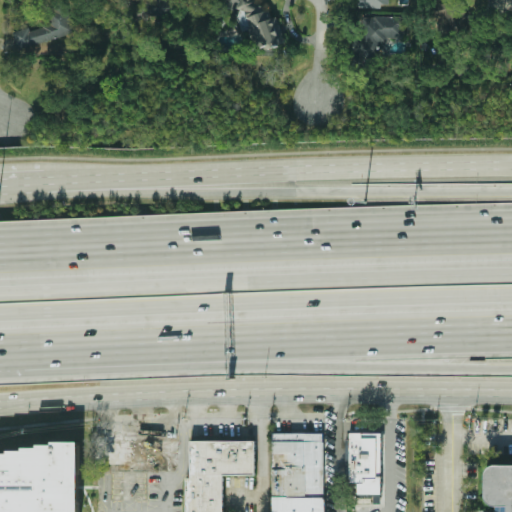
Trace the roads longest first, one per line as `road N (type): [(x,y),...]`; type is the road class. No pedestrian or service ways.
road 1 (primary): [(0,406),(181,392),(511,390)]
road 2 (motorway): [(511,247),(0,265)]
road 3 (motorway): [(0,317),(511,301)]
road 4 (motorway): [(511,287),(0,300)]
road 5 (primary): [(511,173),(47,183)]
road 6 (motorway): [(511,192),(47,183)]
road 7 (motorway): [(152,350),(511,361)]
road 8 (motorway): [(152,350),(511,342)]
road 9 (motorway): [(22,352),(152,350)]
road 10 (residential): [(451,511),(452,389)]
